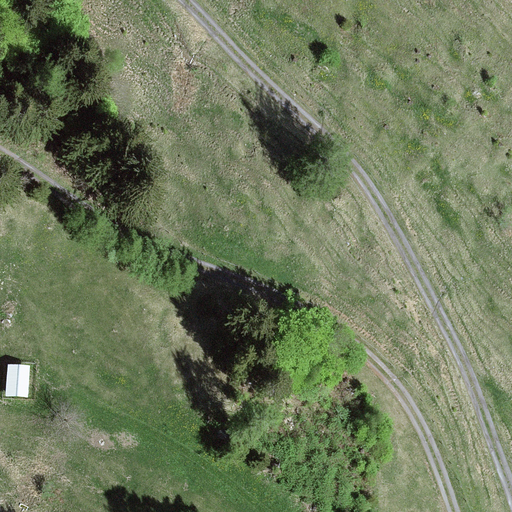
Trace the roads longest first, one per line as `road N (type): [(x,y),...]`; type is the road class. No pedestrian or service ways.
road 1 (track): [(452,511),(406,396),(357,347),(286,299),(101,220),(0,152)]
road 2 (track): [(186,0),(359,173),(461,361),(511,494)]
